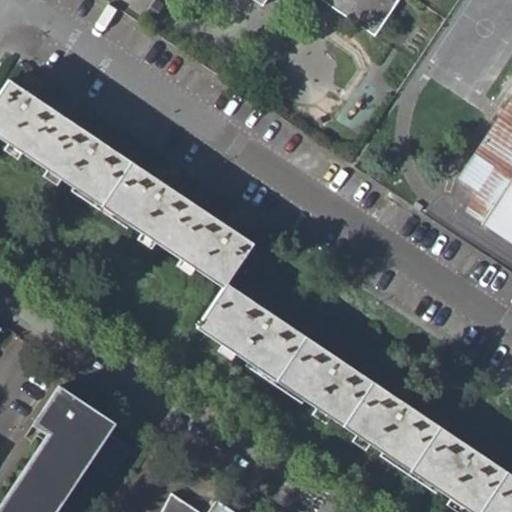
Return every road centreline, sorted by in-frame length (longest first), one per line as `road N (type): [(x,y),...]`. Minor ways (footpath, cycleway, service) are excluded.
road 1 (residential): [(14,3),(511,334)]
road 2 (residential): [(0,286),(331,511)]
